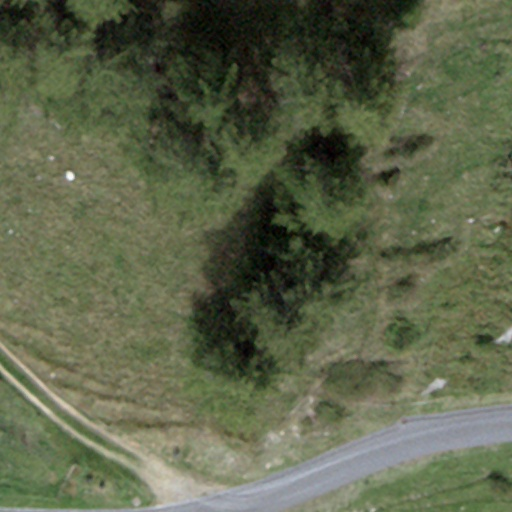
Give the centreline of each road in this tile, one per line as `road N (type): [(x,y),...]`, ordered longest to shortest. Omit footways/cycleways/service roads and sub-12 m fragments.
road 1 (tertiary): [(224,511),(438,429),(511,428)]
road 2 (track): [(217,511),(58,408),(0,350)]
